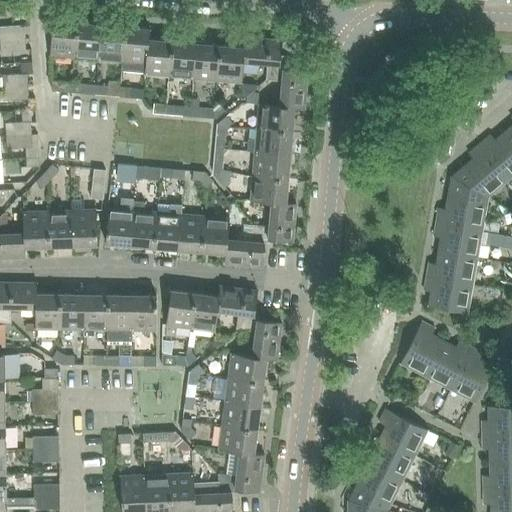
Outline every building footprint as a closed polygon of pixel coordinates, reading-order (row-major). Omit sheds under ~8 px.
[(50,54),(75,57),(77,21),(53,19),(50,54)] [(75,57),(98,59),(101,23),(77,21),(75,57)] [(121,69),(122,70),(122,61),(125,26),(101,23),(98,59),(122,61),(121,69)] [(0,25),(0,38),(25,37),(24,24),(0,25)] [(146,63),(148,38),(149,38),(150,28),(125,26),(122,61),(122,70),(145,72),(146,63)] [(267,63),(266,79),(280,67),(282,40),(245,36),(244,46),(244,47),(243,61),(267,63)] [(26,49),(25,37),(0,38),(0,39),(1,51),(26,49)] [(172,40),(149,38),(148,38),(146,63),(145,72),(145,73),(169,75),(172,40)] [(193,77),(196,42),(172,40),(169,75),(193,77)] [(220,44),(196,42),(193,77),(217,79),(220,44)] [(244,47),(244,46),(220,44),(217,79),(241,82),(243,61),(244,47)] [(280,104),(280,105),(294,106),(294,107),(304,108),(308,70),(280,67),(266,79),(282,80),(280,104)] [(2,74),(3,87),(28,86),(28,73),(2,74)] [(72,83),(52,81),(53,91),(71,92),(72,83)] [(107,86),(96,85),(95,95),(119,97),(120,87),(119,87),(120,82),(108,81),(107,86)] [(71,92),(95,95),(96,85),(72,83),(71,92)] [(29,98),(28,86),(3,87),(4,99),(29,98)] [(131,88),(120,87),(119,97),(131,98),(131,88)] [(292,130),(294,107),(294,106),(280,105),(280,104),(259,102),(257,127),(292,130)] [(153,113),(165,114),(166,104),(154,103),(153,113)] [(225,110),(220,103),(213,108),(216,117),(225,110)] [(177,115),(189,116),(190,106),(166,104),(165,114),(177,115)] [(191,106),(190,115),(204,116),(205,108),(191,106)] [(213,108),(205,108),(204,116),(216,117),(213,108)] [(226,115),(217,123),(226,128),(232,122),(226,115)] [(5,122),(6,134),(31,133),(31,120),(5,122)] [(257,127),(256,139),(255,151),(290,154),(292,130),(257,127)] [(492,133),(481,142),(510,176),(511,174),(511,137),(505,129),(495,137),(492,133)] [(31,133),(6,134),(7,147),(26,146),(32,145),(32,134),(31,133)] [(38,134),(32,134),(32,145),(26,146),(26,157),(39,156),(38,134)] [(216,135),(215,147),(224,148),(225,136),(216,135)] [(475,155),(463,165),(487,195),(510,176),(481,142),(471,151),(475,155)] [(224,148),(215,147),(214,160),(223,161),(224,148)] [(290,154),(255,151),(255,152),(253,175),(288,178),(290,154)] [(39,166),(39,156),(26,157),(27,167),(39,166)] [(52,163),(44,172),(50,178),(59,169),(52,163)] [(137,165),(125,164),(124,173),(136,174),(137,165)] [(451,175),(448,196),(486,202),(487,195),(463,165),(451,175)] [(160,176),(161,167),(149,166),(148,175),(160,176)] [(173,168),(161,167),(160,176),(172,177),(173,168)] [(103,198),(106,169),(94,168),(91,197),(103,198)] [(227,176),(220,181),(225,187),(230,183),(231,171),(222,169),(227,176)] [(201,179),(205,171),(194,170),(193,179),(201,179)] [(213,180),(205,171),(201,179),(206,186),(213,180)] [(44,172),(35,180),(42,186),(50,178),(44,172)] [(271,201),(286,202),(288,178),(253,175),(250,200),(271,201)] [(482,229),(486,202),(448,196),(446,208),(439,207),(437,221),(482,229)] [(154,246),(157,211),(144,210),(145,201),(134,200),(133,209),(130,244),(154,246)] [(269,225),(253,224),(265,238),(293,240),(296,202),(286,202),(271,201),(269,225)] [(106,242),(130,244),(133,209),(109,207),(106,242)] [(72,244),(97,244),(96,208),(71,209),(72,244)] [(48,245),(72,244),(71,209),(47,210),(48,245)] [(23,211),(24,232),(24,246),(25,246),(48,245),(47,210),(23,211)] [(154,246),(178,248),(181,213),(157,211),(154,246)] [(202,250),(205,215),(181,213),(178,248),(202,250)] [(226,252),(227,238),(228,238),(230,217),(205,215),(202,250),(225,252),(226,252)] [(478,256),(482,229),(437,221),(434,235),(441,236),(438,249),(478,256)] [(243,239),(228,238),(227,238),(226,252),(225,252),(224,262),(262,266),(265,238),(253,224),(244,223),(243,239)] [(0,232),(0,257),(25,256),(25,246),(24,246),(24,232),(0,232)] [(429,261),(427,275),(473,283),(478,256),(438,249),(436,263),(429,261)] [(473,283),(427,275),(425,289),(431,291),(429,305),(468,311),(473,283)] [(0,281),(0,310),(12,323),(19,322),(18,306),(35,307),(36,307),(36,292),(37,292),(37,282),(0,281)] [(242,313),(239,329),(254,318),(257,290),(220,285),(219,295),(219,296),(217,309),(218,310),(242,313)] [(191,327),(195,292),(171,289),(166,324),(177,325),(191,327)] [(60,293),(37,292),(36,292),(36,307),(35,307),(35,328),(60,328),(60,293)] [(219,296),(219,295),(195,292),(191,327),(215,330),(218,310),(217,309),(219,296)] [(84,293),(60,293),(60,328),(84,328),(84,293)] [(94,329),(108,329),(108,294),(84,293),(84,328),(84,335),(94,335),(94,329)] [(108,294),(108,329),(108,340),(131,340),(132,329),(132,294),(108,294)] [(156,294),(132,294),(132,329),(156,330),(156,294)] [(12,323),(0,310),(0,347),(5,347),(5,323),(12,323)] [(266,357),(266,358),(277,359),(282,321),(254,318),(239,329),(255,331),(252,355),(266,357)] [(400,362),(426,376),(445,340),(433,334),(436,327),(422,320),(400,362)] [(456,346),(445,340),(426,376),(451,388),(472,346),(460,340),(456,346)] [(494,366),(482,359),(485,353),(472,346),(451,388),(476,401),(494,366)] [(62,363),(65,355),(57,350),(52,357),(62,363)] [(192,351),(185,356),(187,365),(197,358),(192,351)] [(185,356),(162,352),(162,365),(175,365),(176,364),(187,365),(185,356)] [(266,357),(252,355),(232,352),(228,376),(263,381),(266,358),(266,357)] [(75,355),(65,355),(62,363),(75,364),(75,355)] [(108,355),(96,355),(96,365),(108,365),(108,355)] [(120,356),(108,355),(108,365),(120,365),(120,356)] [(132,366),(156,366),(156,356),(132,356),(132,366)] [(198,363),(189,371),(197,375),(203,370),(198,363)] [(57,368),(45,368),(45,377),(58,377),(57,368)] [(189,371),(187,382),(196,384),(197,375),(189,371)] [(260,405),(263,381),(228,376),(225,400),(260,405)] [(33,388),(33,401),(58,400),(58,388),(33,388)] [(195,397),(185,396),(184,408),(193,409),(195,397)] [(58,413),(58,400),(33,401),(33,413),(58,413)] [(257,429),(260,405),(225,400),(222,424),(257,429)] [(511,404),(488,405),(489,419),(483,419),(483,433),(511,432),(511,404)] [(415,454),(428,429),(386,408),(379,421),(386,425),(380,436),(415,454)] [(183,418),(181,430),(190,427),(191,419),(183,418)] [(219,449),(240,451),(254,453),(254,452),(257,429),(222,424),(219,449)] [(196,432),(190,427),(181,430),(189,438),(196,432)] [(175,430),(163,431),(143,432),(143,441),(171,439),(175,430)] [(183,439),(175,430),(171,439),(177,445),(183,439)] [(511,460),(511,432),(483,433),(483,448),(490,447),(490,461),(511,460)] [(131,441),(130,433),(118,433),(119,442),(131,441)] [(33,435),(33,448),(59,448),(59,435),(33,435)] [(368,445),(361,458),(403,479),(415,454),(380,436),(374,448),(368,445)] [(59,460),(59,448),(33,448),(34,461),(59,460)] [(237,475),(218,473),(231,487),(259,491),(264,453),(254,452),(254,453),(240,451),(237,475)] [(390,504),(403,479),(361,458),(355,471),(361,474),(355,486),(390,504)] [(484,475),(484,489),(511,488),(511,460),(490,461),(490,474),(484,475)] [(194,507),(194,493),(194,482),(193,472),(169,473),(171,508),(194,507)] [(169,473),(145,474),(147,509),(171,508),(169,473)] [(194,511),(232,511),(231,487),(218,473),(218,481),(194,482),(194,493),(194,507),(194,511)] [(147,509),(145,474),(120,475),(122,510),(147,509)] [(34,496),(60,495),(59,483),(34,483),(34,496)] [(387,510),(390,504),(355,486),(348,498),(348,508),(387,510)] [(511,511),(511,488),(484,489),(485,503),(491,503),(491,511),(511,511)] [(60,508),(60,495),(34,496),(35,508),(60,508)]
